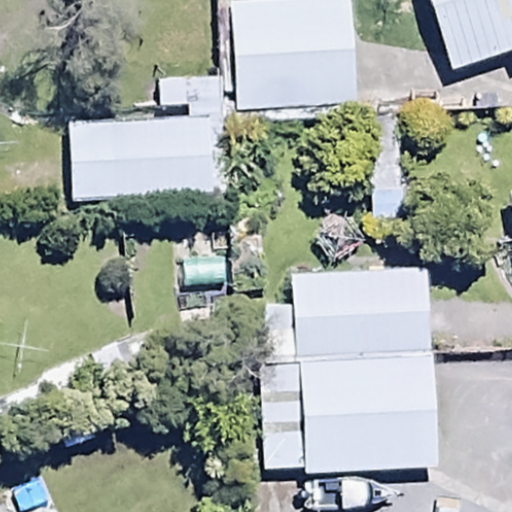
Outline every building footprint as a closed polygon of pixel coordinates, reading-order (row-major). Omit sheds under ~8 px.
[(328,1),(251,3),(221,4),(224,111),(348,108),(346,0),(328,1)] [(511,0),(417,0),(443,75),(503,55),(507,69),(511,66),(511,0)] [(151,125),(60,126),(61,206),(220,204),(219,81),(151,82),(151,125)] [(395,225),(391,118),(353,120),(358,226),(395,225)] [(511,192),(496,196),(511,264),(511,192)] [(426,473),(415,271),(279,278),(281,307),(243,309),(252,476),(294,474),(295,480),(426,473)]
